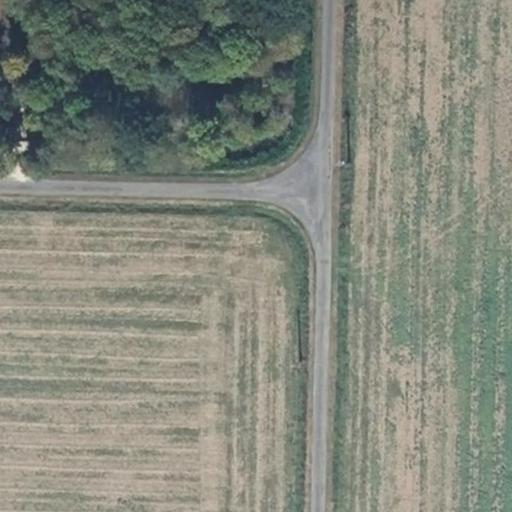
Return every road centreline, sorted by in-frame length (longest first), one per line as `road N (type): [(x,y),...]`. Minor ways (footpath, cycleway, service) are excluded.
road 1 (unclassified): [(323,193),(0,186)]
road 2 (unclassified): [(323,193),(317,511)]
road 3 (unclassified): [(328,0),(323,193)]
